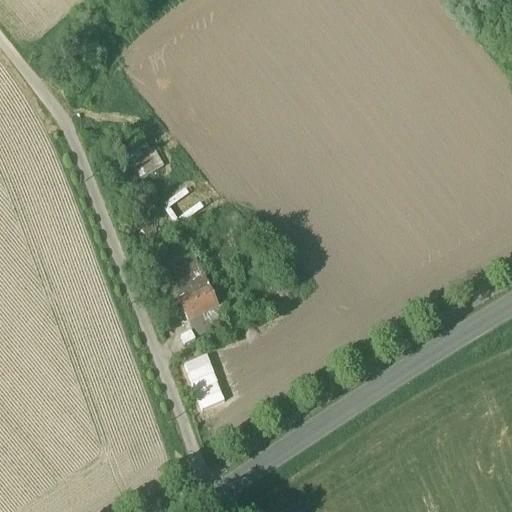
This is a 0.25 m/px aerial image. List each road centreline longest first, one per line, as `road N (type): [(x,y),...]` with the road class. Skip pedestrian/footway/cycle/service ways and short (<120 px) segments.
road 1 (track): [(233,511),(205,477),(62,120),(0,44)]
road 2 (residential): [(190,511),(511,304)]
